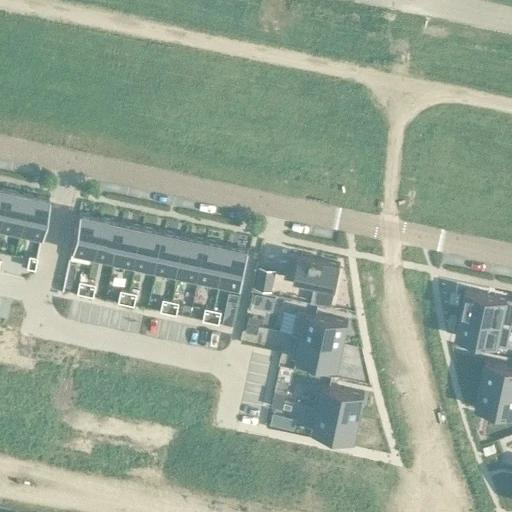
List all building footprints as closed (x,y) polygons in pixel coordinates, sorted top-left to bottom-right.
[(0,62),(0,93),(9,96),(5,116),(29,121),(38,77),(16,72),(17,66),(0,62)] [(57,81),(48,125),(72,130),(81,86),(57,81)] [(92,92),(89,108),(100,110),(104,95),(92,92)] [(116,93),(106,137),(130,142),(134,123),(160,128),(166,98),(139,92),(138,98),(116,93)] [(174,106),(165,150),(189,155),(198,111),(174,106)] [(209,117),(206,133),(218,135),(221,120),(209,117)] [(233,118),(223,162),(247,167),(252,147),(277,153),(283,123),(256,117),(255,123),(233,118)] [(382,157),(386,131),(365,127),(360,153),(382,157)] [(292,131),(282,175),(306,180),(316,136),(292,131)] [(323,141),(320,157),(332,160),(335,144),(323,141)] [(453,165),(443,209),(467,214),(471,194),(497,200),(503,169),(476,164),(475,170),(453,165)] [(511,179),(503,222),(511,223),(511,179)] [(5,190),(0,212),(0,227),(18,231),(26,194),(5,190)] [(26,194),(18,231),(40,236),(48,199),(26,194)] [(78,213),(70,250),(91,255),(99,218),(78,213)] [(99,218),(91,255),(112,259),(120,222),(99,218)] [(120,222),(112,259),(134,264),(142,227),(120,222)] [(142,227),(134,264),(155,268),(163,231),(142,227)] [(163,231),(155,268),(176,273),(184,236),(163,231)] [(184,236),(176,273),(197,277),(205,240),(184,236)] [(205,240),(197,277),(218,282),(226,245),(205,240)] [(226,245),(218,282),(240,287),(248,250),(226,245)] [(287,254),(282,278),(334,289),(339,265),(287,254)] [(28,256),(25,267),(33,269),(36,257),(28,256)] [(270,291),(274,270),(259,267),(254,287),(270,291)] [(78,281),(75,293),(83,294),(86,282),(78,281)] [(86,282),(83,294),(91,296),(94,284),(86,282)] [(120,290),(118,302),(126,303),(128,291),(120,290)] [(460,313),(511,324),(511,319),(511,299),(465,290),(460,313)] [(128,291),(126,303),(133,305),(136,293),(128,291)] [(162,299),(160,311),(168,312),(170,300),(162,299)] [(170,300),(168,312),(176,314),(178,302),(170,300)] [(205,308),(202,320),(210,321),(213,309),(205,308)] [(213,309),(210,321),(218,323),(221,311),(213,309)] [(296,310),(291,333),(342,344),(347,321),(296,310)] [(460,313),(455,336),(506,347),(511,324),(460,313)] [(246,324),(258,326),(260,318),(248,316),(246,324)] [(256,334),(258,326),(246,324),(245,332),(256,334)] [(295,335),(291,358),(337,368),(342,344),(291,333),(291,334),(295,335)] [(511,365),(484,360),(480,383),(511,390),(511,365)] [(155,413),(162,380),(63,362),(57,395),(155,413)] [(511,390),(480,383),(475,407),(511,414),(511,390)] [(322,385),(317,408),(359,417),(364,394),(322,385)] [(272,399),(284,401),(285,393),(274,391),(272,399)] [(282,409),(284,401),(272,399),(270,406),(282,409)] [(317,408),(312,431),(354,440),(359,417),(317,408)] [(22,468),(20,477),(186,511),(192,511),(194,505),(202,467),(206,447),(143,433),(77,419),(34,410),(30,430),(22,468)] [(0,426),(0,463),(6,465),(14,430),(0,426)] [(214,472),(206,507),(228,511),(236,477),(214,472)] [(236,477),(228,511),(250,511),(257,481),(236,477)] [(257,481),(250,511),(272,511),(278,486),(257,481)] [(278,486),(272,511),(294,511),(299,490),(278,486)] [(299,490),(294,511),(316,511),(321,495),(299,490)] [(321,495),(316,511),(339,511),(342,499),(321,495)] [(342,499),(339,511),(361,511),(363,504),(342,499)]
